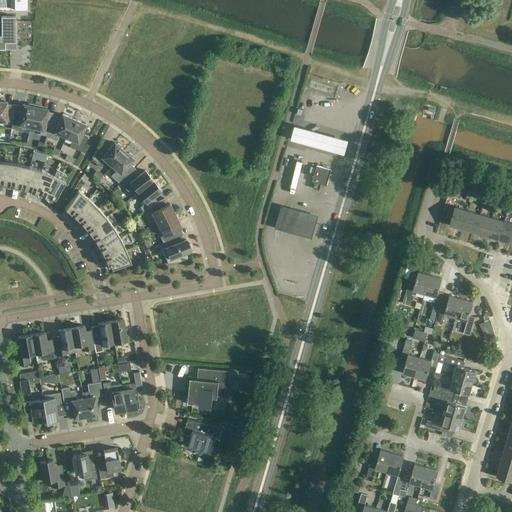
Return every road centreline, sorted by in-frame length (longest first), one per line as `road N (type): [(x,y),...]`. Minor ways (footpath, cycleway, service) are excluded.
road 1 (secondary): [(253,511),(376,83)]
road 2 (residential): [(134,297),(215,283),(213,268),(172,175),(143,142),(86,104)]
road 3 (track): [(306,59),(132,7)]
road 4 (residential): [(102,303),(69,233),(34,209),(0,203)]
road 5 (residential): [(486,289),(418,234),(434,180)]
road 6 (residential): [(477,461),(414,443),(422,399),(390,391)]
road 7 (residential): [(148,424),(14,447)]
road 8 (residential): [(134,297),(153,406),(148,424)]
